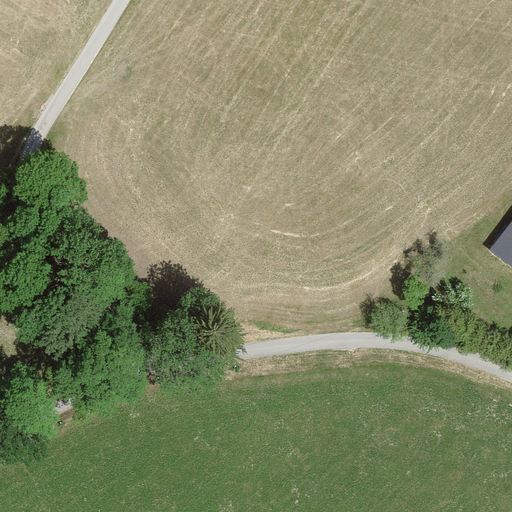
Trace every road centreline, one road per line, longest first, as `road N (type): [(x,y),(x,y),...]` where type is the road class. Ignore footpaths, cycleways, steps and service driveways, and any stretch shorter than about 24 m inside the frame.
road 1 (unclassified): [(511,373),(372,339),(236,351),(166,360),(0,435)]
road 2 (track): [(122,0),(40,129),(23,170),(20,206),(33,252),(62,284),(166,360)]
